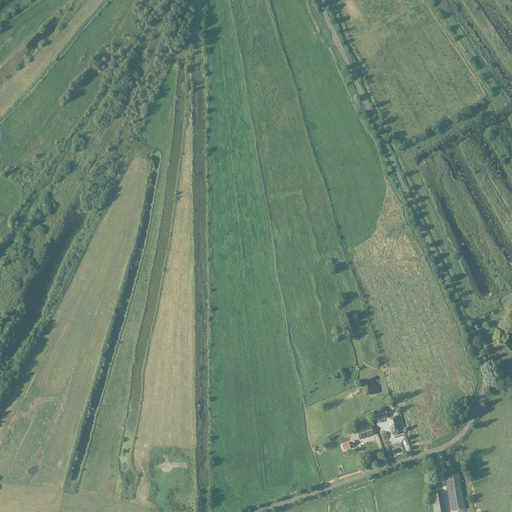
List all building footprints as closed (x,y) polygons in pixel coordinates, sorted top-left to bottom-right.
[(387,418),(386,414),(383,415),(383,414),(376,416),(378,423),(385,421),(384,419),(387,418)] [(391,428),(394,436),(399,434),(396,427),(399,426),(396,417),(387,419),(389,428),(391,428)] [(356,432),(358,437),(359,440),(373,435),(371,427),(356,432)] [(341,445),(343,451),(350,449),(350,447),(353,446),(352,444),(354,443),(354,441),(341,445)] [(465,509),(458,471),(445,474),(451,511),(465,509)] [(443,511),(440,494),(431,495),(433,511),(443,511)]
